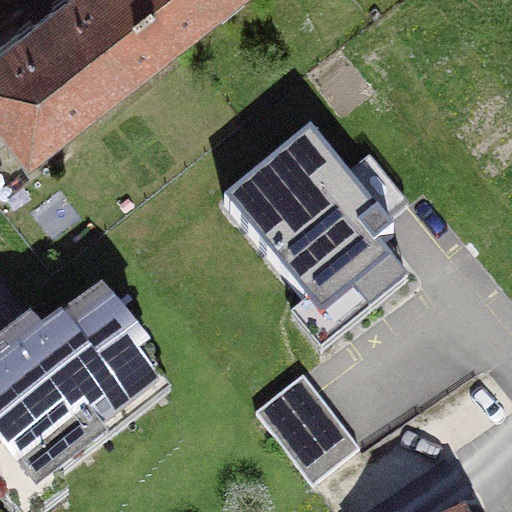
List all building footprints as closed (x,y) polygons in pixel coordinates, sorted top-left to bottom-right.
[(173,32),(147,0),(57,0),(0,45),(0,106),(29,144),(173,32)] [(147,0),(173,32),(213,0),(147,0)] [(378,249),(393,237),(365,203),(388,185),(369,162),(346,180),(310,135),(224,206),(320,324),(392,265),(378,249)] [(30,332),(0,355),(0,450),(30,489),(155,392),(133,364),(144,355),(102,300),(42,347),(30,332)] [(312,487),(359,451),(303,378),(255,415),(312,487)]
